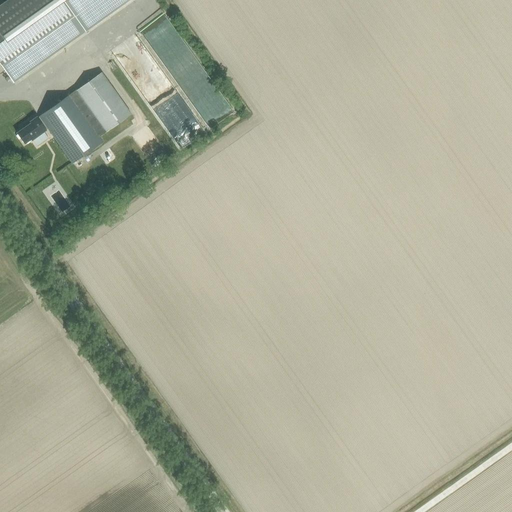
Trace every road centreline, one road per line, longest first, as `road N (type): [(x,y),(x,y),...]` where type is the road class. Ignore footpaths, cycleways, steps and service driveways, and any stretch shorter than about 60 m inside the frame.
road 1 (unclassified): [(221,511),(0,200)]
road 2 (unknown): [(0,85),(138,0)]
